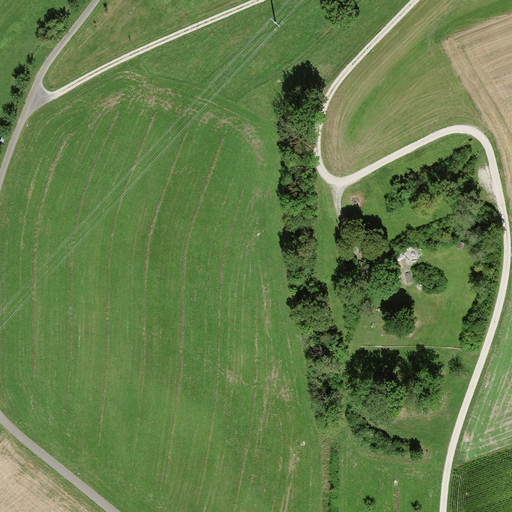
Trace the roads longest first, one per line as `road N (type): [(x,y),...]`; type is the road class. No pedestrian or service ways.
road 1 (track): [(412,0),(344,69),(317,106),(311,138),(332,184),(459,131),(481,141),(496,183),(507,271),(455,438),(444,511)]
road 2 (track): [(260,0),(46,101),(27,102)]
road 3 (unclassified): [(110,511),(0,421)]
road 4 (track): [(27,102),(94,0)]
